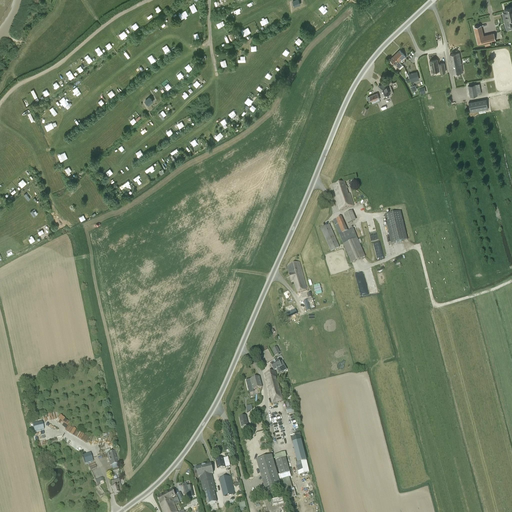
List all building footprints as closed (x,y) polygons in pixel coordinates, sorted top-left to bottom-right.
[(237,15),(243,13),(240,7),(234,10),(237,15)] [(511,7),(504,9),(506,15),(503,16),(505,27),(511,24),(511,20),(511,19),(511,7)] [(478,44),(495,40),(493,33),(483,36),(481,27),(474,29),(478,44)] [(230,35),(224,36),(225,43),(232,41),(230,35)] [(400,50),(394,56),(399,62),(405,56),(400,50)] [(453,74),(463,72),(459,53),(450,54),(453,74)] [(402,65),(399,62),(394,56),(390,59),(399,68),(402,65)] [(437,60),(429,61),(431,72),(440,71),(440,73),(445,72),(444,63),(438,64),(437,60)] [(189,73),(193,69),(188,64),(184,68),(189,73)] [(418,80),(416,77),(418,76),(417,74),(409,76),(411,82),(418,80)] [(389,96),(388,93),(389,93),(385,83),(378,86),(382,96),(383,95),(384,98),(389,96)] [(477,95),(476,88),(480,87),(479,84),(468,86),(470,96),(477,95)] [(377,93),(369,96),(367,97),(369,102),(379,98),(377,93)] [(244,102),(248,105),(253,99),(249,95),(244,102)] [(488,109),(486,99),(468,103),(470,112),(488,109)] [(162,110),(157,114),(161,119),(166,115),(162,110)] [(119,187),(122,191),(130,184),(127,180),(119,187)] [(339,184),(346,209),(354,206),(350,194),(348,195),(345,183),(339,184)] [(339,211),(346,209),(339,184),(332,186),(336,198),(335,198),(339,211)] [(356,221),(352,212),(344,215),(348,225),(356,221)] [(391,244),(407,240),(400,212),(384,216),(391,244)] [(342,217),(333,221),(351,263),(365,257),(353,229),(348,231),(342,217)] [(331,252),(339,248),(329,225),(321,229),(331,252)] [(299,263),(290,266),(287,267),(291,282),(294,281),(297,293),(307,290),(299,263)] [(361,293),(373,290),(369,272),(363,274),(363,273),(357,274),(361,293)] [(319,311),(326,344),(342,341),(334,304),(328,305),(328,309),(319,311)] [(290,310),(284,313),(289,321),(294,318),(290,310)] [(284,365),(281,366),(278,360),(270,364),(274,371),(277,369),(278,372),(281,371),(286,369),(284,365)] [(272,404),(282,401),(275,372),(265,375),(272,404)] [(249,391),(262,388),(259,377),(246,381),(249,391)] [(245,416),(239,417),(241,427),(247,426),(245,416)] [(42,422),(32,424),(34,432),(44,430),(42,422)] [(79,438),(86,442),(88,437),(82,433),(79,438)] [(301,441),(292,444),(297,463),(306,461),(301,441)] [(118,464),(115,452),(107,454),(110,466),(118,464)] [(90,453),(83,456),(85,464),(93,462),(90,453)] [(265,490),(280,485),(272,456),(257,461),(265,490)] [(217,469),(230,466),(228,458),(215,461),(217,469)] [(290,473),(286,458),(276,461),(280,475),(278,476),(279,480),(291,477),(290,473)] [(309,474),(306,461),(297,463),(296,463),(299,476),(309,474)] [(213,474),(211,464),(205,466),(204,465),(202,465),(202,467),(196,468),(198,477),(200,477),(201,485),(213,482),(211,474),(213,474)] [(235,495),(230,477),(219,479),(223,497),(235,495)] [(110,482),(112,488),(114,495),(122,492),(119,482),(119,480),(110,482)] [(216,491),(213,482),(201,485),(203,494),(205,494),(207,505),(217,503),(214,492),(216,491)] [(186,484),(183,485),(184,488),(186,499),(193,497),(191,486),(187,487),(186,484)] [(172,490),(158,497),(163,511),(177,511),(172,498),(175,496),(172,490)] [(244,500),(238,502),(241,511),(247,510),(244,500)]
